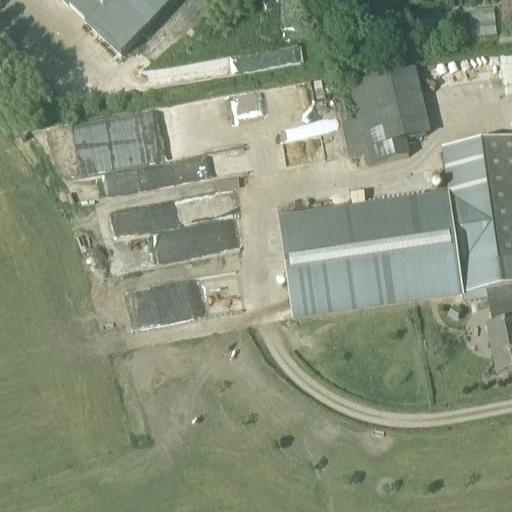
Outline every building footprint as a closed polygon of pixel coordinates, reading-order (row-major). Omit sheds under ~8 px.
[(59,0),(122,58),(176,0),(59,0)] [(511,0),(500,0),(501,25),(511,24),(511,0)] [(448,17),(418,22),(421,40),(451,35),(448,17)] [(357,121),(365,158),(366,167),(408,159),(405,144),(431,138),(417,73),(350,88),(357,121)] [(497,376),(510,373),(511,373),(511,139),(442,150),(449,199),(462,296),(486,292),(493,327),(489,327),(497,376)] [(412,303),(462,296),(449,199),(279,223),(293,320),(412,303)]
